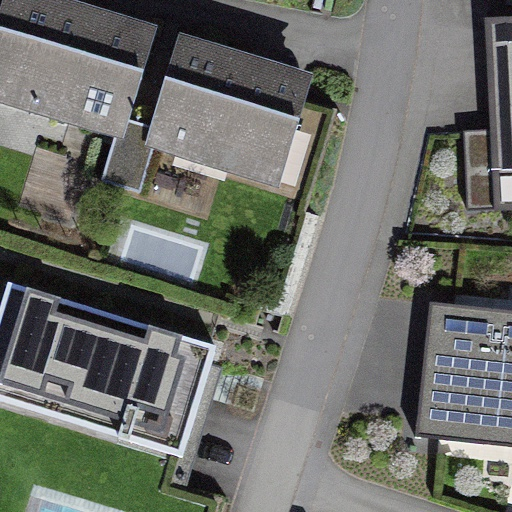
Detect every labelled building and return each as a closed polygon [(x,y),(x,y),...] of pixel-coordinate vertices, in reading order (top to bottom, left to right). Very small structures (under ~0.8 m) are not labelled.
[(161,28),(59,0),(7,0),(0,28),(0,92),(133,129),(161,28)] [(511,7),(497,8),(499,111),(511,111),(511,7)] [(322,73),(184,30),(152,133),(290,176),(322,73)] [(210,346),(2,273),(0,278),(0,396),(172,456),(210,346)] [(511,297),(432,293),(421,431),(511,452),(511,297)]
